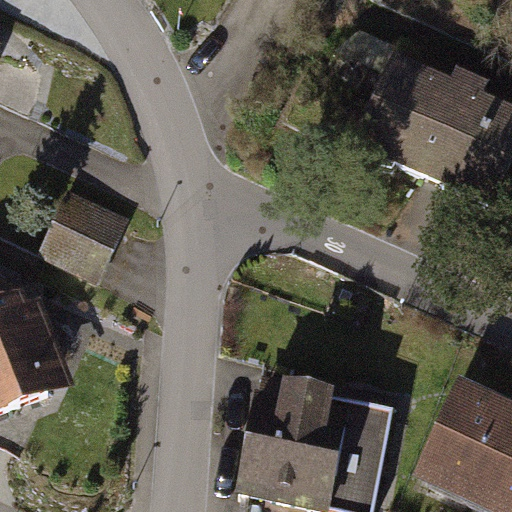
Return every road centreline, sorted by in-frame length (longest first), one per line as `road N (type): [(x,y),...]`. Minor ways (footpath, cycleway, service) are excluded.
road 1 (residential): [(191,215),(246,214),(305,231),(511,324)]
road 2 (residential): [(177,511),(191,215)]
road 3 (residential): [(191,215),(158,84),(106,0)]
